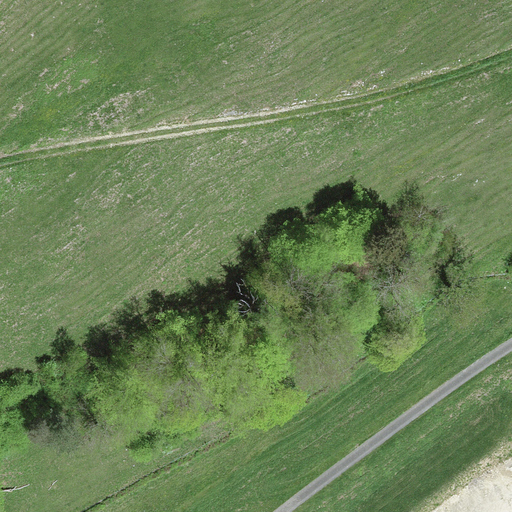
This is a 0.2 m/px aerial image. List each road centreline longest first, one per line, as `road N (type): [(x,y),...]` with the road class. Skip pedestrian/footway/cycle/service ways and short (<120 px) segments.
road 1 (track): [(511,51),(327,106),(0,161)]
road 2 (residential): [(511,344),(282,511)]
